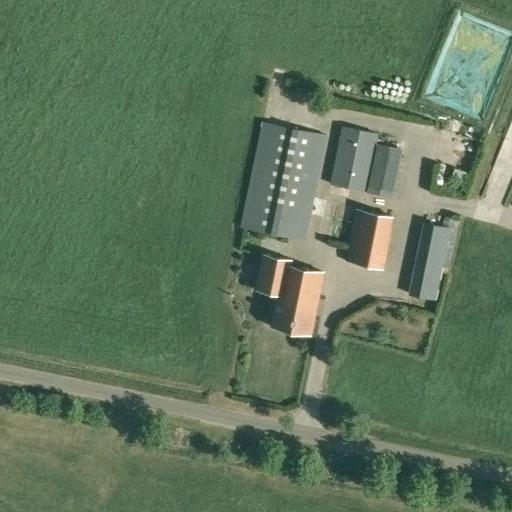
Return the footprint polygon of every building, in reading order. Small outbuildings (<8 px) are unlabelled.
[(428,90),(453,100),(457,91),(449,87),(454,75),(449,73),(470,21),(459,16),(428,90)] [(306,241),(328,135),(262,122),(240,227),(306,241)] [(402,150),(376,145),(378,133),(341,126),(329,184),(366,191),(366,192),(393,197),(402,150)] [(384,269),(394,216),(356,208),(345,261),(384,269)] [(456,229),(450,228),(450,227),(423,221),(408,295),(437,300),(444,262),(450,263),(456,229)] [(323,272),(290,265),(291,260),(263,255),(256,290),(278,294),(271,327),(310,334),(323,272)]
